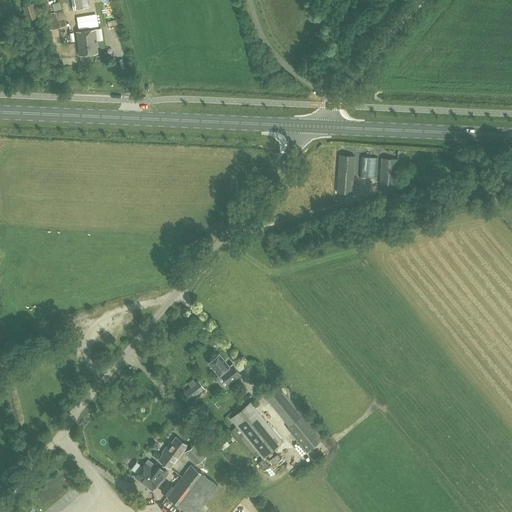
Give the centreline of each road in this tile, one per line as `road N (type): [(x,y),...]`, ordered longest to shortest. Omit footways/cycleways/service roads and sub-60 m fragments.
road 1 (unclassified): [(60,436),(312,127)]
road 2 (primary): [(0,112),(312,127)]
road 3 (primary): [(312,127),(511,133)]
road 4 (track): [(337,99),(418,0)]
